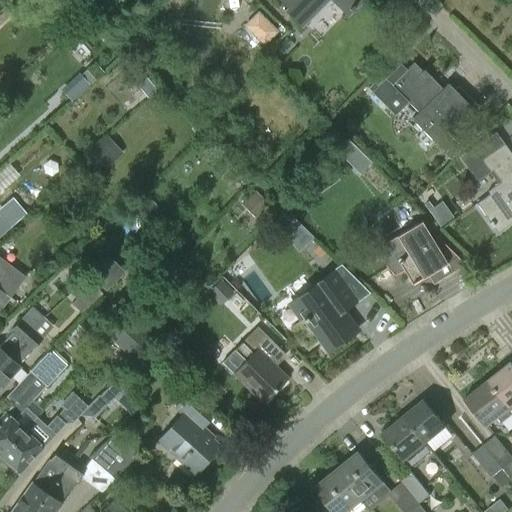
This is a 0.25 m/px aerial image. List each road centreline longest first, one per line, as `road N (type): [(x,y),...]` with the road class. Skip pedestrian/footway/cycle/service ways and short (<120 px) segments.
road 1 (residential): [(511,286),(378,371),(300,435),(227,511)]
road 2 (residential): [(511,93),(420,0)]
